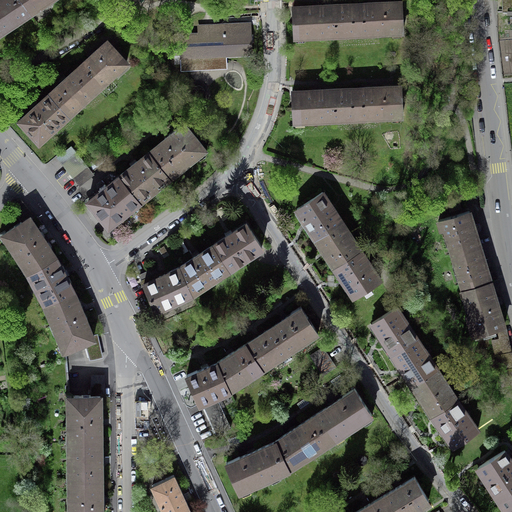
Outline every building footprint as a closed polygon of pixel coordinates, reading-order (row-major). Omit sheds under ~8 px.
[(0,0),(0,32),(30,13),(21,0),(0,0)] [(21,0),(30,13),(49,0),(21,0)] [(511,0),(496,0),(497,11),(507,10),(507,0),(511,0)] [(373,3),(358,4),(359,34),(403,32),(401,1),(385,2),(385,3),(373,3)] [(359,34),(358,4),(325,6),(307,7),(307,6),(293,7),(295,38),(359,34)] [(250,35),(250,22),(179,25),(182,71),(226,69),(225,57),(252,56),(250,35)] [(78,67),(97,88),(127,62),(107,40),(95,52),(94,51),(91,53),(88,56),(89,57),(78,67)] [(49,93),(68,114),(97,88),(78,67),(66,78),(66,77),(63,79),(60,82),(61,83),(49,93)] [(232,84),(243,80),(239,71),(229,75),(232,84)] [(373,88),(357,88),(359,118),(402,116),(400,85),(384,86),(384,87),(373,88)] [(359,118),(357,88),(324,90),(306,91),(306,90),(292,91),(294,122),(359,118)] [(20,120),(39,141),(68,114),(49,93),(38,104),(37,103),(34,105),(31,108),(32,109),(20,120)] [(165,139),(149,151),(170,177),(205,148),(183,122),(170,133),(169,132),(167,134),(164,136),(165,139)] [(71,147),(57,157),(60,161),(63,164),(76,154),(71,147)] [(131,166),(119,176),(139,201),(170,177),(149,151),(137,161),(136,160),(133,162),(130,164),(131,166)] [(76,154),(63,164),(66,168),(68,171),(82,160),(76,154)] [(82,160),(68,171),(71,174),(74,178),(87,167),(82,160)] [(87,167),(74,178),(77,181),(80,185),(93,174),(87,167)] [(101,190),(88,200),(99,214),(109,226),(139,201),(119,176),(107,185),(104,182),(101,185),(99,187),(101,190)] [(316,238),(341,221),(334,209),(331,203),(330,204),(322,192),(297,208),(306,223),(316,238)] [(30,271),(56,256),(43,237),(30,217),(32,216),(20,201),(16,203),(12,206),(16,213),(22,222),(5,233),(7,236),(5,238),(13,249),(12,250),(18,259),(19,258),(26,268),(28,268),(30,271)] [(454,254),(480,246),(476,232),(479,231),(478,227),(477,224),(473,225),(469,211),(438,220),(446,245),(447,246),(448,246),(449,246),(451,246),(454,254)] [(349,233),(341,221),(316,238),(325,252),(335,267),(360,250),(353,238),(350,232),(349,233)] [(226,236),(213,244),(229,269),(262,247),(246,223),(232,232),(232,231),(229,233),(226,235),(226,236)] [(193,257),(180,266),(192,293),(229,269),(213,244),(200,253),(198,251),(195,253),(192,255),(193,257)] [(464,289),(490,281),(486,267),(489,266),(488,262),(487,259),(484,260),(480,246),(454,254),(464,289)] [(369,262),(361,250),(360,250),(335,267),(334,267),(344,282),(354,296),(380,279),(372,267),(369,261),(369,262)] [(47,303),(74,291),(65,274),(56,256),(30,271),(32,275),(30,277),(43,300),(45,299),(47,303)] [(154,267),(140,274),(156,309),(192,293),(180,266),(179,266),(179,267),(166,273),(165,270),(161,272),(157,274),(154,267)] [(496,298),(490,281),(464,289),(472,313),(467,315),(474,335),(504,326),(498,305),(501,304),(500,300),(499,297),(496,298)] [(74,291),(47,303),(49,307),(47,308),(52,320),(50,320),(54,331),(56,330),(64,349),(84,341),(89,358),(92,357),(95,357),(100,355),(99,350),(96,336),(93,336),(83,314),(74,291)] [(281,320),(273,325),(289,350),(308,337),(309,338),(318,333),(300,306),(291,312),(291,313),(287,316),(286,314),(283,316),(280,318),(281,320)] [(417,337),(409,325),(409,324),(406,319),(405,319),(397,306),(372,322),(382,338),(392,353),(417,337)] [(254,338),(246,343),(262,368),(289,350),(273,325),(260,334),(259,333),(256,335),(253,337),(254,338)] [(505,329),(498,331),(499,338),(492,340),(499,371),(511,368),(511,360),(509,348),(505,329)] [(402,369),(412,384),(437,368),(428,356),(429,355),(426,349),(425,350),(417,337),(392,353),(402,369)] [(228,355),(217,362),(229,389),(262,368),(246,343),(234,351),(233,349),(230,351),(227,353),(228,355)] [(323,347),(310,355),(323,375),(336,367),(329,357),(323,347)] [(197,370),(187,375),(192,386),(200,404),(209,400),(208,398),(229,389),(217,362),(209,366),(208,364),(205,366),(201,367),(202,369),(197,371),(197,370)] [(422,399),(432,414),(456,399),(448,386),(449,385),(446,380),(445,380),(437,368),(412,384),(422,399)] [(511,368),(499,371),(500,379),(502,387),(511,384),(511,368)] [(96,376),(91,377),(90,395),(68,396),(68,413),(67,413),(67,425),(68,425),(69,437),(71,437),(71,442),(87,442),(87,441),(101,441),(100,419),(100,396),(103,396),(103,381),(103,376),(96,376)] [(326,407),(310,418),(326,444),(372,414),(354,388),(342,396),(343,396),(326,407)] [(217,398),(203,405),(209,419),(216,434),(231,427),(217,398)] [(465,411),(457,398),(456,399),(432,414),(443,430),(455,446),(478,429),(469,416),(470,416),(466,410),(465,411)] [(275,440),(275,441),(288,469),(326,444),(310,418),(292,429),(275,440)] [(101,460),(101,441),(87,441),(87,442),(71,442),(71,447),(69,447),(69,474),(71,474),(71,479),(88,479),(101,479),(101,460)] [(239,456),(226,462),(239,491),(288,469),(275,441),(258,449),(240,457),(239,456)] [(493,491),(499,500),(511,491),(511,460),(505,449),(478,467),(484,477),(486,475),(496,490),(493,491)] [(174,475),(153,485),(165,511),(190,511),(182,494),(174,475)] [(395,488),(383,495),(392,511),(407,511),(428,500),(414,476),(402,484),(401,482),(397,484),(394,486),(395,488)] [(101,511),(101,502),(101,479),(88,479),(71,479),(71,484),(69,484),(69,496),(68,496),(68,507),(69,507),(69,511),(101,511)] [(511,511),(511,491),(499,500),(505,509),(507,507),(510,511),(511,511)] [(364,506),(354,511),(392,511),(383,495),(370,502),(370,501),(366,503),(363,505),(364,506)]
